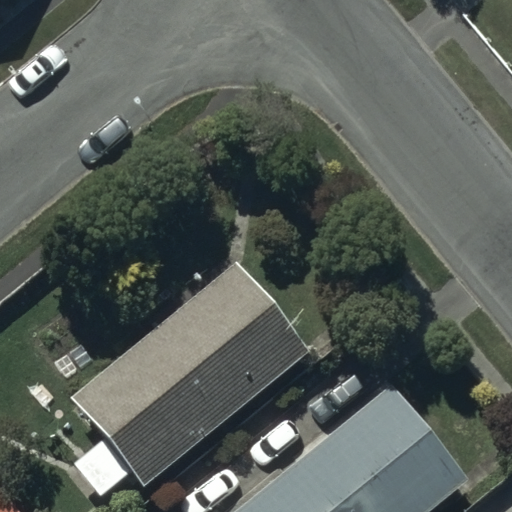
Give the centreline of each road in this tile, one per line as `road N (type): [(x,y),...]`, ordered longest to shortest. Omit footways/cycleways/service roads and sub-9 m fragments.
road 1 (residential): [(288,0),(511,268)]
road 2 (residential): [(236,0),(0,188)]
